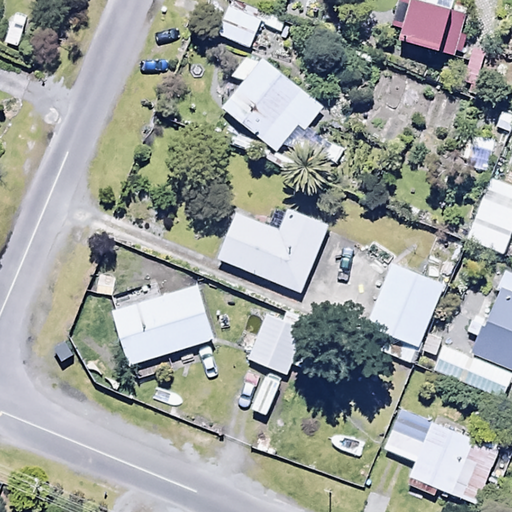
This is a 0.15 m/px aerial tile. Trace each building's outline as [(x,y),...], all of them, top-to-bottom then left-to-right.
[(281,0),(257,0),(277,9),(281,0)] [(413,0),(405,44),(463,55),(473,4),(458,1),(458,0),(413,0)] [(264,20),(233,8),(222,35),(253,48),(264,20)] [(241,87),(225,107),(283,154),(289,146),(320,171),(338,148),(311,126),(326,107),(255,51),(232,80),(241,87)] [(221,116),(194,105),(186,125),(213,136),(221,116)] [(494,151),(474,146),(468,167),(488,172),(494,151)] [(511,241),(511,185),(494,178),(470,241),(507,255),(511,241)] [(331,228),(293,212),(284,233),(242,215),(223,260),(305,293),(331,228)] [(447,286),(397,266),(372,327),(422,347),(447,286)] [(511,277),(497,271),(473,333),(483,337),(476,354),(511,368),(511,277)] [(218,341),(201,287),(117,313),(133,366),(218,341)] [(309,328),(272,312),(252,360),(289,376),(309,328)] [(511,384),(511,375),(446,347),(437,369),(506,399),(511,384)] [(436,422),(403,410),(388,450),(421,463),(414,479),(481,504),(503,447),(436,422)]
